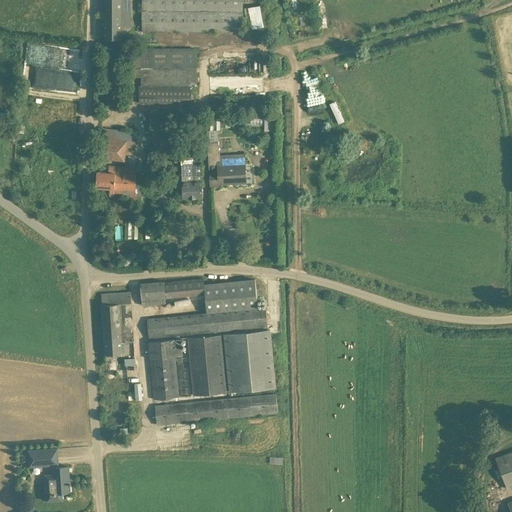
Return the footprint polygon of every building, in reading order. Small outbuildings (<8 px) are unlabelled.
[(104,0),(105,39),(120,39),(120,27),(131,27),(130,0),(104,0)] [(142,0),(142,32),(243,31),(243,0),(142,0)] [(247,6),(250,28),(262,26),(258,4),(247,6)] [(126,76),(136,76),(141,76),(141,85),(192,86),(197,86),(197,49),(127,48),(126,76)] [(10,82),(0,80),(0,90),(9,92),(10,82)] [(319,114),(315,87),(305,89),(309,115),(319,114)] [(338,122),(343,120),(335,100),(330,102),(338,122)] [(168,111),(156,110),(155,134),(168,134),(168,111)] [(221,130),(221,126),(221,117),(208,117),(208,130),(221,130)] [(230,117),(221,117),(221,126),(230,126),(230,117)] [(326,131),(325,121),(309,121),(309,131),(326,131)] [(101,137),(98,157),(125,160),(126,152),(134,153),(136,141),(129,141),(101,137)] [(246,182),(245,163),(245,161),(228,162),(228,154),(216,154),(216,170),(210,170),(211,186),(220,185),(219,183),(246,182)] [(202,164),(182,165),(183,198),(203,197),(202,181),(202,164)] [(153,175),(143,174),(97,171),(96,187),(110,188),(109,197),(141,199),(142,195),(152,196),(153,175)] [(127,216),(128,206),(128,205),(111,204),(110,216),(127,216)] [(125,220),(124,238),(138,238),(138,220),(125,220)] [(164,281),(140,283),(142,305),(166,303),(165,297),(205,294),(207,312),(147,318),(149,338),(268,326),(266,307),(258,307),(256,289),(255,279),(204,284),(204,278),(164,282),(164,281)] [(105,355),(124,353),(123,342),(134,342),(133,325),(131,292),(101,294),(105,355)] [(223,333),(229,392),(276,387),(271,329),(223,333)] [(221,334),(188,337),(193,395),(227,392),(221,334)] [(181,338),(149,342),(151,359),(150,359),(154,399),(180,396),(176,357),(182,356),(181,338)] [(186,396),(183,364),(177,364),(180,396),(186,396)] [(276,394),(165,405),(155,406),(157,424),(278,413),(276,394)] [(60,465),(59,456),(58,448),(28,450),(30,467),(60,465)] [(511,451),(495,458),(499,467),(506,488),(511,485),(511,451)] [(44,474),(46,500),(63,499),(62,492),(70,492),(70,484),(71,484),(71,482),(69,483),(69,466),(53,467),(53,473),(44,474)]
